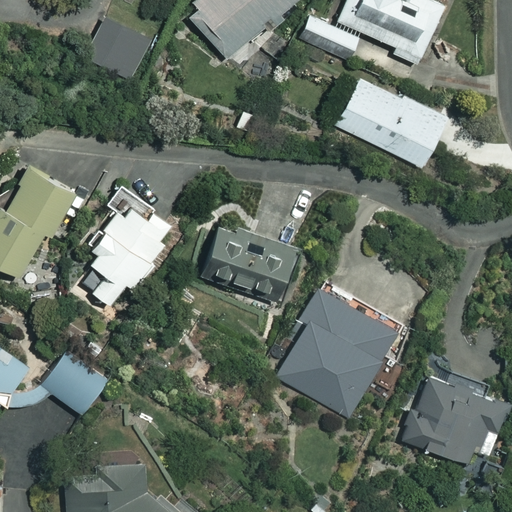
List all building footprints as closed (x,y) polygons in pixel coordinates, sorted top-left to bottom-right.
[(190,0),(181,10),(230,56),(282,0),(190,0)] [(441,1),(437,0),(344,0),(336,19),(394,43),(390,51),(416,61),(441,1)] [(149,35),(104,13),(84,56),(129,78),(149,35)] [(357,36),(309,13),(299,35),(346,58),(357,36)] [(444,111),(355,71),(332,123),(421,163),(444,111)] [(73,187),(25,164),(4,206),(0,204),(0,264),(19,273),(41,228),(51,233),(73,187)] [(90,289),(106,303),(162,240),(156,234),(168,221),(122,180),(104,201),(111,207),(82,239),(95,250),(88,258),(104,273),(90,289)] [(291,243),(219,216),(196,277),(268,304),(291,243)] [(393,325),(320,286),(274,374),(347,413),(393,325)] [(51,390),(82,413),(106,380),(63,349),(39,382),(25,391),(12,392),(7,388),(24,363),(0,344),(0,403),(2,404),(27,404),(51,390)] [(490,453),(508,400),(470,388),(476,371),(462,366),(457,384),(424,373),(402,439),(466,460),(471,447),(490,453)] [(152,478),(123,447),(56,508),(59,511),(173,511),(144,485),(152,478)]
